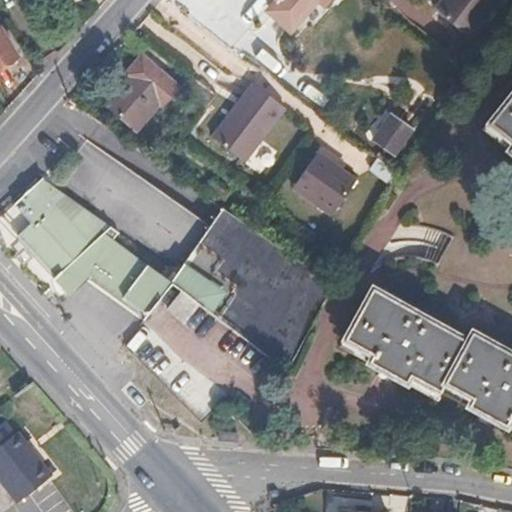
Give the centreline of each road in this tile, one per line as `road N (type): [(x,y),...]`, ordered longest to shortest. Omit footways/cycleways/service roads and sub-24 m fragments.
road 1 (residential): [(187,508),(234,474),(268,470),(412,478),(511,494)]
road 2 (primary): [(187,508),(0,302)]
road 3 (residential): [(128,0),(0,147)]
